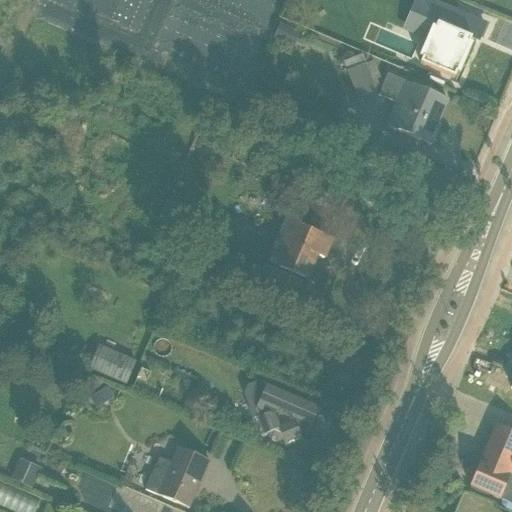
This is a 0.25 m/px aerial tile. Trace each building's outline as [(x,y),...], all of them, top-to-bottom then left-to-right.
[(418,64),(453,78),(469,40),(478,43),(486,24),(431,0),(414,0),(401,31),(424,41),(417,58),(420,59),(418,64)] [(386,125),(431,144),(449,99),(404,80),(386,125)] [(267,261),(312,280),(332,234),(287,215),(267,261)] [(111,367),(146,384),(158,360),(122,343),(111,367)] [(313,424),(321,404),(264,383),(254,407),(257,417),(262,434),(283,446),(301,440),(297,421),(313,424)] [(123,386),(114,400),(127,408),(136,394),(123,386)] [(469,485),(511,502),(511,433),(494,426),(469,485)] [(144,488),(189,507),(208,459),(176,446),(169,461),(157,456),(144,488)] [(37,476),(53,483),(62,465),(45,458),(37,476)] [(0,511),(54,511),(58,502),(7,482),(11,472),(0,467),(0,511)]
